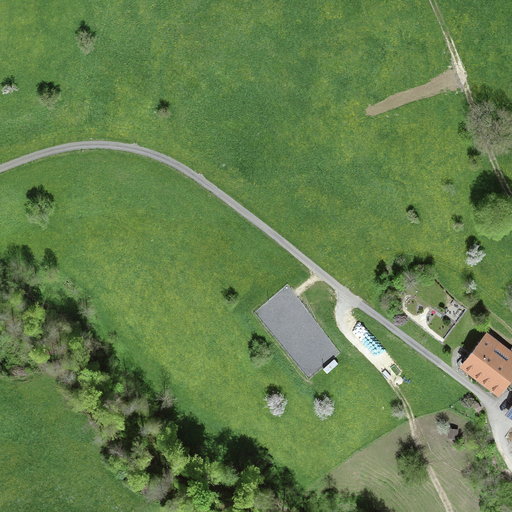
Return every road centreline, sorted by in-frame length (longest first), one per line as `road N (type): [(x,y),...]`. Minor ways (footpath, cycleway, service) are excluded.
road 1 (residential): [(511,424),(165,161),(111,146),(68,147),(0,169)]
road 2 (track): [(349,297),(339,326),(393,379),(446,511)]
road 3 (track): [(511,191),(436,0)]
